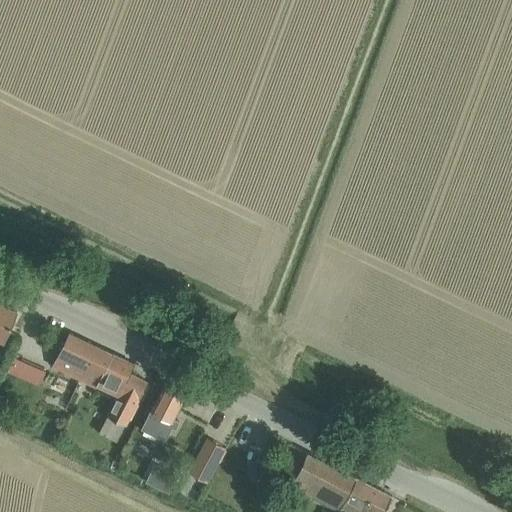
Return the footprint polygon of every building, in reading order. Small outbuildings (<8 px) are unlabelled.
[(0,347),(1,348),(18,312),(0,303),(0,347)] [(99,385),(118,394),(108,414),(126,423),(146,381),(129,372),(133,363),(71,332),(54,367),(97,388),(99,385)] [(77,386),(54,375),(46,390),(70,401),(77,386)] [(165,435),(187,394),(165,382),(144,424),(165,435)] [(0,396),(0,407),(4,410),(8,400),(0,396)] [(208,437),(190,471),(208,480),(226,446),(208,437)] [(348,511),(384,511),(392,496),(292,444),(281,467),(296,475),(290,487),(339,511),(341,508),(348,511)] [(170,470),(162,486),(170,490),(178,474),(170,470)]
